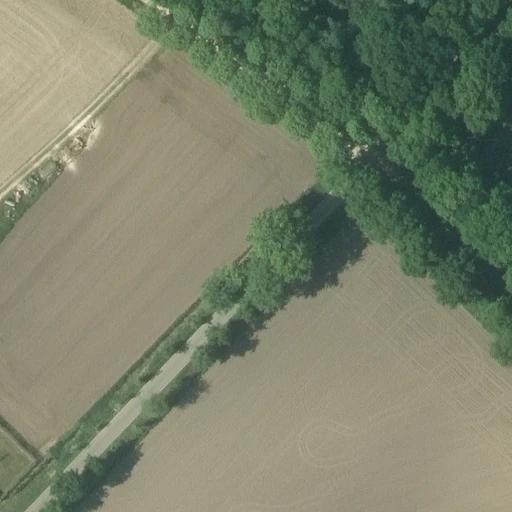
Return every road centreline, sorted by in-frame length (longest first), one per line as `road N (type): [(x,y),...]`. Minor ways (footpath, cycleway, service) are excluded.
road 1 (unclassified): [(41,511),(511,18)]
road 2 (track): [(152,0),(370,166),(511,289)]
